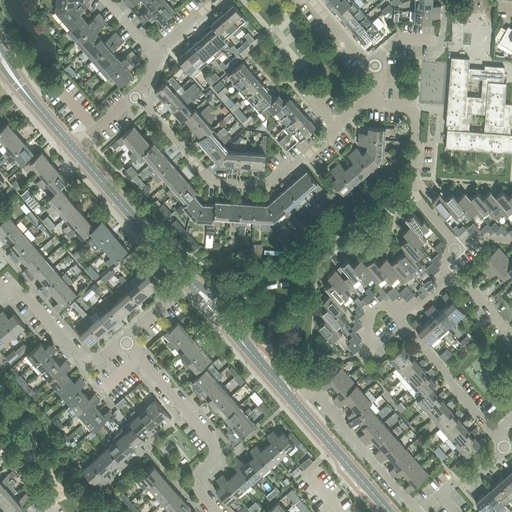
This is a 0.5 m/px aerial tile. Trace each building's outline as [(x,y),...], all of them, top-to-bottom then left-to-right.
[(56,0),(56,11),(88,0),(56,0)] [(56,11),(71,29),(84,18),(80,13),(88,6),(90,5),(88,0),(56,11)] [(138,17),(142,22),(167,0),(166,0),(148,0),(145,3),(149,7),(138,17)] [(167,0),(142,22),(146,27),(157,17),(161,22),(175,10),(167,0)] [(338,0),(332,6),(338,13),(353,0),(338,0)] [(353,0),(338,13),(344,20),(360,7),(353,0)] [(415,0),(415,10),(441,11),(441,5),(432,5),(432,0),(415,0)] [(233,3),(225,10),(239,25),(246,19),(233,3)] [(344,20),(350,28),(366,14),(360,7),(344,20)] [(218,16),(232,32),(235,35),(242,29),(239,25),(225,10),(218,16)] [(441,11),(415,10),(414,21),(431,23),(432,17),(440,17),(441,11)] [(67,33),(75,42),(104,17),(99,12),(88,22),(84,18),(71,29),(67,33)] [(350,28),(357,35),(372,22),(366,14),(350,28)] [(218,16),(211,23),(224,38),(232,32),(218,16)] [(75,42),(83,52),(101,36),(97,32),(108,22),(104,17),(75,42)] [(372,22),(357,35),(363,42),(369,37),(374,43),(383,35),(378,30),(379,29),(372,22)] [(213,26),(206,32),(220,47),(227,41),(224,38),(211,23),(213,26)] [(501,27),(495,37),(498,39),(498,40),(499,41),(496,45),(505,50),(508,46),(511,48),(511,29),(508,27),(506,30),(501,27)] [(91,61),(95,57),(120,36),(116,31),(105,41),(101,36),(83,52),(91,61)] [(199,38),(212,54),(216,57),(223,51),(220,47),(206,32),(199,38)] [(95,57),(91,61),(99,70),(103,66),(117,55),(113,50),(124,41),(120,36),(95,57)] [(199,38),(192,44),(205,60),(212,54),(199,38)] [(192,44),(185,51),(198,66),(205,60),(192,44)] [(108,80),(112,76),(136,55),(132,50),(121,60),(117,55),(103,66),(99,70),(108,80)] [(198,66),(185,51),(177,57),(183,64),(194,76),(201,70),(198,66)] [(136,55),(112,76),(120,86),(133,74),(129,69),(140,59),(136,55)] [(451,57),(447,113),(446,126),(448,126),(446,144),(446,147),(511,152),(511,133),(510,134),(511,104),(511,103),(504,103),(506,83),(503,82),(504,67),(497,66),(495,66),(485,65),(485,69),(469,68),(469,58),(458,57),(451,57)] [(228,74),(234,82),(249,69),(243,61),(228,74)] [(234,82),(240,89),(256,76),(249,69),(234,82)] [(164,101),(175,91),(181,86),(172,76),(155,91),(164,101)] [(256,76),(240,89),(247,96),(262,83),(256,76)] [(247,96),(253,104),(268,90),(262,83),(247,96)] [(193,92),(190,96),(194,101),(195,101),(204,93),(199,88),(193,92)] [(172,111),(190,96),(193,92),(191,89),(187,93),(185,91),(179,96),(175,91),(164,101),(172,111)] [(205,94),(204,94),(208,98),(213,93),(210,89),(205,94)] [(253,104),(259,111),(279,93),(274,97),(268,90),(253,104)] [(279,93),(259,111),(264,107),(266,109),(261,114),(265,118),(270,114),(290,97),(285,100),(279,93)] [(181,121),(184,118),(192,111),(188,106),(194,101),(190,96),(172,111),(181,121)] [(275,110),(281,117),(296,104),(290,97),(270,114),(275,110)] [(281,117),(287,125),(302,111),(296,104),(281,117)] [(225,106),(221,109),(225,115),(229,111),(225,106)] [(184,118),(192,128),(210,113),(205,107),(199,113),(195,108),(192,111),(184,118)] [(287,134),(286,135),(288,137),(293,132),(309,118),(302,111),(287,125),(283,128),(287,134)] [(192,128),(201,137),(201,138),(209,131),(212,129),(212,128),(208,123),(214,118),(210,113),(192,128)] [(309,118),(293,132),(300,139),(315,126),(309,118)] [(0,137),(5,143),(17,132),(8,123),(0,129),(0,137)] [(134,125),(116,141),(119,144),(121,146),(124,143),(127,147),(142,134),(134,125)] [(359,132),(359,138),(384,140),(385,128),(368,127),(368,132),(359,132)] [(201,137),(198,140),(207,150),(224,135),(220,130),(216,133),(212,129),(209,131),(201,138),(201,137)] [(3,154),(6,158),(25,142),(17,132),(5,143),(10,148),(3,154)] [(134,161),(137,158),(136,158),(151,144),(142,134),(127,147),(132,153),(129,155),(134,161)] [(207,150),(215,160),(226,150),(222,145),(228,140),(224,135),(207,150)] [(367,145),(366,150),(384,151),(384,140),(359,138),(358,144),(367,145)] [(252,152),(251,167),(264,168),(266,141),(262,141),(261,141),(261,144),(259,144),(259,152),(252,152)] [(25,142),(6,158),(10,163),(12,161),(17,166),(34,152),(25,142)] [(147,157),(151,162),(163,152),(154,142),(151,144),(136,158),(137,158),(141,163),(147,157)] [(219,164),(238,166),(240,142),(233,142),(233,150),(226,150),(215,160),(219,164)] [(238,166),(251,167),(252,152),(246,151),(247,143),(240,142),(238,166)] [(357,146),(352,151),(370,170),(383,158),(384,151),(366,150),(363,153),(357,146)] [(34,166),(39,171),(51,161),(42,151),(23,167),(27,172),(34,166)] [(354,161),(349,165),(361,178),(370,170),(352,151),(348,155),(354,161)] [(149,172),(154,177),(172,162),(163,152),(151,162),(155,167),(149,172)] [(37,183),(40,187),(59,171),(51,161),(39,171),(44,177),(37,183)] [(164,177),(168,182),(180,172),(172,162),(154,177),(158,182),(164,177)] [(339,162),(335,166),(352,185),(361,178),(349,165),(345,168),(339,162)] [(352,185),(335,166),(330,170),(336,177),(331,180),(343,193),(352,185)] [(133,168),(128,173),(130,175),(133,179),(138,174),(133,168)] [(307,170),(297,179),(307,190),(312,186),(317,192),(322,188),(307,170)] [(51,186),(55,191),(60,187),(61,187),(68,181),(59,171),(40,187),(44,192),(51,186)] [(166,192),(171,197),(189,181),(180,172),(168,182),(172,187),(166,192)] [(15,179),(11,183),(17,190),(21,186),(15,179)] [(297,179),(287,187),(302,205),(308,200),(305,197),(309,193),(307,190),(297,179)] [(189,181),(171,197),(175,202),(178,199),(182,204),(185,201),(194,193),(194,194),(197,191),(189,181)] [(145,185),(141,188),(146,194),(150,190),(145,185)] [(46,209),(50,214),(69,197),(61,187),(60,187),(55,191),(48,197),(54,203),(46,209)] [(287,187),(277,196),(288,207),(290,210),(294,206),(297,209),(302,205),(287,187)] [(28,189),(21,195),(25,200),(32,194),(28,189)] [(495,197),(504,207),(501,209),(504,212),(506,215),(511,210),(511,201),(508,196),(503,190),(495,197)] [(470,198),(478,208),(476,210),(481,216),(489,210),(488,209),(491,207),(483,197),(477,191),(470,198)] [(483,197),(491,207),(488,209),(489,210),(496,218),(504,212),(501,209),(504,207),(495,197),(490,191),(483,197)] [(445,199),(444,199),(453,209),(450,211),(451,211),(456,217),(463,211),(463,210),(466,208),(457,198),(452,192),(445,199)] [(457,198),(466,208),(463,210),(463,211),(468,217),(476,210),(478,208),(470,198),(465,192),(457,198)] [(187,209),(191,214),(203,204),(194,194),(194,193),(185,201),(176,209),(181,215),(187,209)] [(439,193),(432,200),(440,209),(437,211),(443,218),(451,211),(450,211),(453,209),(444,199),(445,199),(439,193)] [(277,196),(267,204),(266,220),(273,220),(275,218),(279,222),(286,216),(288,218),(293,213),(290,210),(288,207),(277,196)] [(329,196),(324,201),(328,206),(329,205),(333,201),(329,196)] [(61,212),(66,217),(78,207),(69,197),(50,214),(54,218),(61,212)] [(376,197),(368,203),(373,209),(381,203),(376,197)] [(386,198),(382,202),(386,207),(390,203),(386,198)] [(157,199),(153,202),(158,207),(162,204),(157,199)] [(36,200),(30,205),(34,210),(40,205),(36,200)] [(215,201),(215,204),(216,204),(214,224),(221,225),(221,217),(227,217),(228,202),(215,201)] [(228,202),(227,217),(234,217),(233,225),(236,226),(235,233),(239,233),(240,226),(242,202),(228,202)] [(239,233),(239,234),(245,235),(246,226),(247,227),(247,222),(253,222),(253,219),(254,203),(242,202),(240,226),(239,233)] [(254,203),(253,219),(253,227),(260,227),(260,219),(266,220),(267,204),(254,203)] [(203,204),(191,214),(195,219),(208,219),(206,238),(213,238),(214,224),(216,204),(215,204),(203,204)] [(164,205),(159,209),(165,216),(168,214),(168,210),(164,205)] [(320,205),(315,209),(318,214),(323,209),(320,205)] [(64,229),(67,233),(86,217),(78,207),(66,217),(71,223),(64,229)] [(405,219),(410,225),(419,235),(421,232),(429,226),(424,219),(421,221),(413,212),(405,219)] [(0,237),(17,223),(9,214),(0,222),(0,237)] [(172,215),(168,219),(173,225),(176,223),(176,220),(172,215)] [(83,237),(91,230),(95,227),(94,226),(86,217),(67,233),(71,238),(78,231),(83,237)] [(292,220),(297,226),(301,223),(295,217),(292,220)] [(305,217),(300,221),(304,226),(309,221),(305,217)] [(88,242),(92,246),(111,230),(102,219),(94,226),(95,227),(91,230),(95,236),(88,242)] [(40,221),(37,224),(43,230),(46,228),(40,221)] [(51,221),(46,225),(50,230),(55,226),(51,221)] [(7,240),(11,244),(24,232),(17,223),(0,237),(0,244),(1,246),(7,240)] [(474,223),(466,229),(470,233),(473,230),(476,234),(480,230),(474,223)] [(403,231),(408,237),(417,247),(419,245),(427,238),(421,232),(419,235),(410,225),(403,231)] [(456,225),(452,228),(458,236),(466,229),(463,225),(459,229),(456,225)] [(182,226),(178,230),(184,237),(186,230),(182,226)] [(291,228),(284,234),(289,239),(296,233),(291,228)] [(103,244),(107,250),(119,239),(111,230),(92,246),(95,250),(103,244)] [(8,254),(12,259),(32,241),(24,232),(11,244),(14,248),(8,254)] [(400,244),(406,250),(414,260),(417,257),(424,251),(419,245),(417,247),(408,237),(400,244)] [(119,239),(107,250),(112,255),(105,262),(109,266),(128,249),(119,239)] [(22,257),(26,261),(40,249),(32,241),(12,259),(16,263),(22,257)] [(251,250),(251,253),(262,254),(263,244),(252,243),(251,250)] [(62,246),(56,251),(59,255),(65,250),(62,246)] [(482,270),(486,274),(506,256),(498,247),(485,258),(489,263),(482,270)] [(23,271),(27,276),(47,258),(40,249),(26,261),(29,265),(23,271)] [(78,249),(72,254),(77,259),(81,255),(82,254),(78,249)] [(398,256),(399,257),(412,272),(422,263),(417,257),(414,260),(406,250),(398,256)] [(496,271),(500,276),(511,264),(511,262),(506,256),(486,274),(489,278),(496,271)] [(386,257),(379,264),(387,273),(385,276),(390,282),(397,275),(400,273),(391,263),(386,257)] [(399,257),(391,263),(400,273),(397,275),(402,281),(413,273),(412,272),(399,257)] [(37,275),(41,279),(55,267),(47,258),(27,276),(31,280),(37,275)] [(361,258),(353,265),(362,274),(359,277),(365,283),(367,281),(370,285),(375,280),(372,276),(375,274),(366,264),(361,258)] [(374,258),(366,264),(375,274),(372,276),(377,282),(385,276),(387,273),(379,264),(374,258)] [(348,275),(347,276),(346,277),(351,283),(352,283),(359,277),(362,274),(353,265),(348,259),(340,265),(348,275)] [(434,262),(426,268),(433,275),(436,272),(440,269),(439,268),(438,267),(434,262)] [(511,274),(511,264),(500,276),(504,280),(511,274)] [(144,277),(139,282),(149,293),(159,285),(142,266),(138,270),(144,277)] [(38,288),(42,293),(62,275),(55,267),(41,279),(45,283),(38,288)] [(154,278),(158,275),(157,274),(152,268),(148,272),(154,278)] [(328,275),(333,281),(342,291),(344,289),(351,283),(346,277),(347,276),(346,275),(344,278),(336,268),(328,275)] [(62,275),(42,293),(46,298),(53,292),(56,296),(70,284),(73,281),(65,272),(62,275)] [(126,280),(123,283),(139,302),(149,293),(139,282),(133,286),(127,279),(126,280)] [(325,288),(330,293),(339,303),(342,301),(349,295),(344,289),(342,291),(333,281),(329,285),(325,288)] [(426,282),(423,285),(427,289),(430,293),(437,286),(434,282),(430,286),(426,282)] [(125,293),(119,298),(129,310),(139,302),(123,283),(118,286),(125,293)] [(70,284),(56,296),(60,300),(53,306),(57,311),(77,293),(70,284)] [(422,292),(418,296),(422,300),(430,293),(427,289),(423,285),(420,288),(422,292)] [(406,293),(402,296),(407,301),(414,295),(406,286),(403,289),(406,293)] [(381,294),(377,297),(381,301),(384,298),(386,300),(390,297),(386,293),(381,287),(378,290),(381,294)] [(394,287),(386,293),(390,297),(393,301),(393,300),(397,297),(398,300),(402,296),(399,292),(394,287)] [(449,304),(444,307),(456,321),(465,313),(447,292),(442,296),(449,304)] [(323,300),(328,306),(337,316),(339,314),(347,307),(342,301),(339,303),(330,293),(323,300)] [(107,296),(103,300),(119,319),(129,310),(119,298),(113,303),(107,296)] [(358,297),(354,300),(358,305),(360,308),(364,304),(368,301),(365,298),(361,301),(358,297)] [(105,311),(99,315),(110,327),(119,319),(103,300),(99,303),(105,311)] [(433,304),(429,308),(447,328),(456,321),(444,307),(440,311),(433,304)] [(358,312),(354,315),(356,318),(357,319),(365,313),(360,308),(358,305),(355,309),(358,312)] [(321,313),(326,319),(335,328),(337,326),(344,320),(339,314),(337,316),(328,306),(321,313)] [(431,318),(427,322),(439,336),(447,328),(429,308),(425,311),(431,318)] [(3,309),(0,312),(0,314),(16,333),(25,325),(13,312),(9,316),(3,309)] [(87,313),(83,317),(100,336),(110,327),(99,315),(96,312),(91,317),(87,313)] [(0,331),(8,341),(16,333),(0,314),(0,331)] [(82,324),(76,329),(80,333),(90,345),(100,336),(83,317),(79,321),(82,324)] [(355,325),(352,328),(354,330),(355,332),(363,325),(359,322),(357,319),(356,318),(352,321),(355,325)] [(335,328),(326,319),(318,325),(332,341),(342,332),(337,326),(335,328)] [(439,336),(427,322),(422,327),(416,319),(412,323),(429,344),(439,336)] [(166,343),(169,346),(187,330),(179,321),(164,334),(169,340),(166,343)] [(175,347),(180,353),(195,339),(187,330),(169,346),(172,350),(175,347)] [(353,337),(349,340),(351,343),(354,347),(358,350),(362,347),(358,343),(362,340),(357,334),(355,332),(354,330),(350,334),(353,337)] [(459,342),(462,346),(471,338),(468,335),(459,342)] [(182,361),(185,365),(203,348),(195,339),(180,353),(185,358),(182,361)] [(27,354),(34,363),(53,346),(50,343),(45,347),(40,342),(27,354)] [(351,343),(347,346),(351,350),(354,354),(358,350),(354,347),(351,343)] [(391,355),(389,358),(390,359),(397,367),(411,355),(408,352),(409,352),(403,345),(391,355)] [(34,363),(42,371),(55,359),(51,354),(56,349),(53,346),(34,363)] [(191,366),(199,375),(207,368),(204,365),(212,358),(203,348),(185,365),(188,368),(191,366)] [(447,348),(439,355),(442,358),(444,361),(453,354),(447,348)] [(11,363),(19,356),(13,350),(5,357),(11,363)] [(411,355),(397,367),(398,369),(405,377),(420,364),(418,362),(413,356),(412,357),(411,355)] [(42,371),(49,380),(68,363),(65,360),(60,364),(55,359),(42,371)] [(49,380),(56,388),(70,376),(66,371),(71,366),(68,363),(49,380)] [(420,364),(405,377),(407,378),(413,386),(427,374),(428,374),(427,373),(428,370),(429,370),(425,370),(421,366),(420,364)] [(12,367),(8,371),(9,371),(15,379),(20,375),(12,367)] [(232,367),(228,370),(234,377),(238,374),(233,368),(232,367)] [(332,383),(336,388),(349,376),(341,367),(321,385),(325,390),(332,383)] [(193,390),(196,393),(219,373),(217,370),(212,374),(207,368),(199,375),(191,381),(196,387),(193,390)] [(203,394),(208,400),(223,386),(218,380),(222,376),(219,373),(196,393),(199,397),(203,394)] [(20,375),(15,379),(23,387),(28,383),(21,374),(20,375)] [(369,374),(364,379),(368,384),(374,379),(369,374)] [(427,374),(413,386),(415,388),(421,395),(421,396),(432,387),(436,383),(437,384),(438,384),(441,381),(441,378),(438,378),(435,381),(429,375),(428,376),(427,374)] [(56,388),(64,396),(83,380),(80,377),(74,381),(70,376),(56,388)] [(333,399),(336,403),(356,385),(349,376),(336,388),(340,392),(333,399)] [(64,396),(71,404),(85,393),(80,388),(85,383),(83,380),(64,396)] [(28,383),(23,387),(30,396),(35,392),(28,383)] [(347,400),(351,405),(364,393),(356,385),(336,403),(340,407),(347,400)] [(210,408),(213,412),(231,395),(223,386),(208,400),(213,405),(210,408)] [(421,395),(416,399),(425,409),(438,397),(436,394),(437,393),(432,387),(421,396),(421,395)] [(35,392),(30,396),(35,401),(39,397),(35,392)] [(250,396),(254,400),(258,397),(257,395),(256,394),(254,392),(250,396)] [(71,404),(66,409),(74,417),(78,413),(97,397),(94,393),(89,398),(85,393),(71,404)] [(347,416),(351,419),(367,404),(368,406),(372,402),(364,393),(351,405),(355,409),(347,416)] [(219,412),(224,418),(239,405),(231,395),(213,412),(216,415),(219,412)] [(78,413),(86,421),(99,410),(95,405),(100,400),(97,397),(78,413)] [(438,397),(425,409),(426,410),(432,418),(448,405),(446,404),(442,398),(440,399),(438,397)] [(155,399),(147,407),(158,420),(163,416),(168,421),(171,418),(155,399)] [(262,401),(256,406),(260,411),(266,406),(264,403),(262,401)] [(401,402),(397,405),(401,412),(406,408),(401,402)] [(358,421),(362,425),(376,414),(368,406),(367,404),(351,419),(347,423),(351,427),(358,421)] [(226,427),(229,430),(251,410),(249,408),(245,411),(239,405),(224,418),(229,424),(226,427)] [(448,405),(432,418),(434,420),(441,428),(455,416),(452,413),(453,412),(449,407),(448,405)] [(139,407),(135,410),(138,414),(154,433),(158,430),(153,425),(158,420),(147,407),(142,411),(139,407)] [(99,410),(86,421),(93,430),(107,418),(110,415),(112,414),(109,410),(104,415),(99,410)] [(134,418),(130,421),(133,425),(142,435),(146,431),(151,436),(154,433),(138,414),(135,410),(134,410),(130,414),(134,418)] [(251,410),(229,430),(232,434),(235,431),(240,437),(256,423),(250,418),(255,414),(251,410)] [(359,437),(363,441),(383,423),(376,414),(362,425),(366,430),(359,437)] [(455,416),(441,428),(442,429),(448,436),(449,437),(464,424),(462,422),(458,417),(457,418),(455,416)] [(124,426),(121,428),(122,430),(125,433),(141,451),(144,448),(141,445),(140,443),(145,439),(143,436),(142,435),(133,425),(130,421),(124,426)] [(373,438),(377,443),(391,431),(383,423),(363,441),(366,445),(373,438)] [(449,437),(444,441),(452,450),(457,446),(474,431),(473,430),(469,430),(465,426),(464,424),(449,437)] [(122,430),(114,437),(116,440),(128,453),(133,449),(138,454),(141,451),(125,433),(122,430)] [(274,430),(270,433),(287,452),(295,445),(296,447),(301,443),(291,431),(287,435),(283,431),(278,435),(274,430)] [(374,454),(378,458),(398,440),(391,431),(377,443),(381,447),(374,454)] [(474,431),(457,446),(459,448),(465,456),(480,443),(481,445),(485,441),(486,439),(485,438),(482,438),(479,441),(475,438),(475,433),(474,431)] [(271,441),(266,445),(278,459),(287,452),(270,433),(267,436),(271,441)] [(116,440),(108,447),(124,466),(128,463),(123,458),(128,453),(116,440)] [(388,455),(392,460),(406,448),(398,440),(378,458),(381,462),(388,455)] [(257,444),(253,447),(270,466),(278,459),(266,445),(262,449),(257,444)] [(438,446),(434,450),(442,460),(447,456),(438,446)] [(108,447),(100,454),(111,468),(116,463),(121,469),(124,466),(108,447)] [(254,456),(250,460),(262,473),(270,466),(253,447),(250,450),(254,456)] [(389,471),(393,475),(413,457),(406,448),(392,460),(396,464),(389,471)] [(5,450),(1,454),(6,458),(9,455),(5,450)] [(100,454),(91,461),(108,480),(111,478),(106,472),(111,468),(100,454)] [(309,457),(300,465),(304,469),(313,462),(309,457)] [(403,473),(407,477),(421,466),(413,457),(393,475),(396,479),(403,473)] [(240,459),(237,462),(253,481),(255,479),(262,473),(250,460),(245,464),(240,459)] [(108,480),(91,461),(83,469),(94,482),(100,478),(104,483),(108,480)] [(238,470),(233,474),(245,488),(250,483),(253,481),(237,462),(234,465),(238,470)] [(141,477),(136,481),(144,490),(148,486),(162,474),(161,473),(158,470),(158,469),(154,465),(141,477)] [(298,466),(290,473),(294,478),(302,471),(298,466)] [(421,466),(407,477),(411,482),(404,488),(408,493),(429,475),(421,466)] [(13,469),(8,473),(12,478),(16,474),(13,469)] [(0,488),(12,478),(8,473),(1,480),(0,478),(0,488)] [(148,486),(155,494),(169,482),(162,474),(148,486)] [(223,474),(220,476),(236,496),(245,488),(233,474),(228,479),(223,474)] [(511,482),(506,475),(498,482),(511,497),(511,482)] [(236,496),(220,476),(216,479),(221,485),(216,489),(228,503),(236,496)] [(286,477),(282,481),(286,485),(290,482),(286,477)] [(0,488),(0,502),(1,504),(13,494),(8,488),(15,482),(12,478),(0,488)] [(155,494),(163,503),(176,491),(173,488),(169,482),(155,494)] [(511,497),(498,482),(490,488),(504,503),(508,500),(511,503),(511,502),(511,497)] [(490,488),(483,495),(497,510),(498,511),(500,511),(502,510),(505,508),(503,505),(504,503),(490,488)] [(292,489),(286,494),(294,503),(299,499),(300,498),(292,489)] [(163,503),(170,511),(183,499),(179,494),(176,491),(163,503)] [(119,495),(124,501),(128,498),(123,492),(119,495)] [(13,494),(1,504),(8,511),(12,511),(29,498),(25,493),(18,499),(13,494)] [(476,501),(475,502),(480,506),(480,507),(484,511),(494,511),(497,510),(483,495),(476,501)] [(170,511),(184,511),(190,507),(187,503),(183,499),(170,511)] [(284,511),(287,511),(278,501),(265,511),(284,511)] [(129,506),(133,511),(134,511),(138,509),(132,503),(129,506)]
